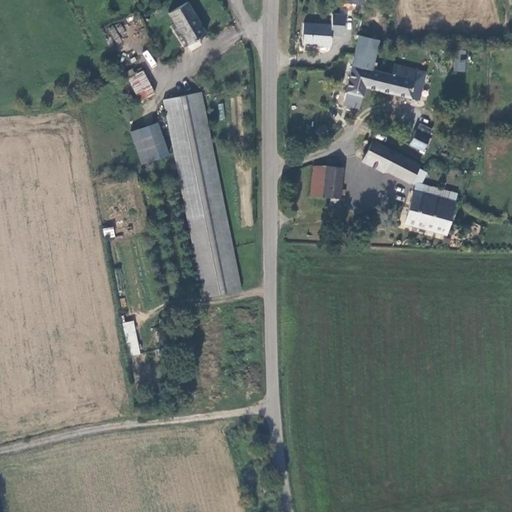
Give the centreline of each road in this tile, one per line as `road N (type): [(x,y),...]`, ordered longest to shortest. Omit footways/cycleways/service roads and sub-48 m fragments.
road 1 (unclassified): [(268,0),(271,410),(286,511)]
road 2 (track): [(271,410),(131,424),(0,454)]
